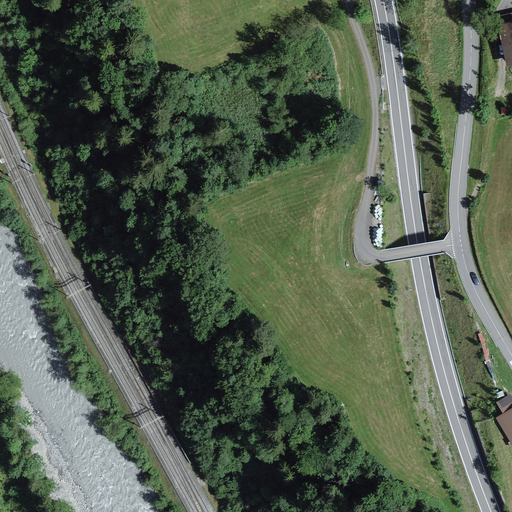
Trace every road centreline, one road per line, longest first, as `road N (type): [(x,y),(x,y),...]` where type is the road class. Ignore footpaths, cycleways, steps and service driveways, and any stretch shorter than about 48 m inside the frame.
road 1 (trunk): [(491,511),(430,316),(382,0)]
road 2 (unclassified): [(346,0),(374,91),(364,244),(382,255),(459,241)]
road 3 (tertiary): [(459,241),(468,0)]
road 4 (tertiary): [(511,355),(468,276),(459,241)]
